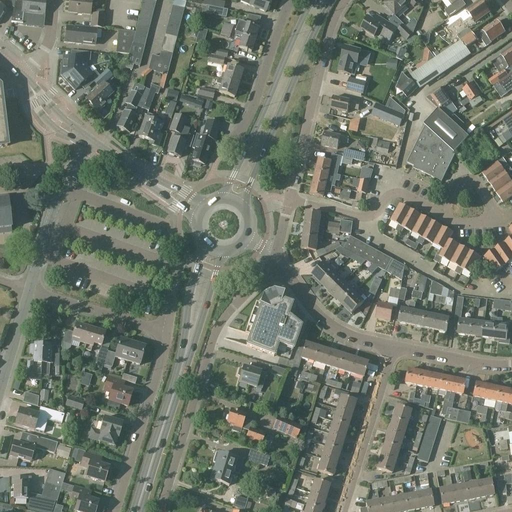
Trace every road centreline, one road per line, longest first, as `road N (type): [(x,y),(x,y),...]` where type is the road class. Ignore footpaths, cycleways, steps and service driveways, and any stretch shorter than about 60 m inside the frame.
road 1 (residential): [(159,511),(219,325),(274,259)]
road 2 (secondary): [(239,201),(332,0)]
road 3 (residential): [(289,199),(330,32),(346,0)]
road 4 (residential): [(166,333),(114,511)]
road 5 (residential): [(511,293),(465,293),(447,284),(371,237),(364,217)]
road 6 (residential): [(341,511),(392,346)]
road 7 (secondary): [(313,0),(243,156)]
road 8 (residential): [(291,0),(237,136),(243,156)]
road 9 (residential): [(28,290),(62,189),(97,146)]
road 10 (residential): [(392,346),(330,326),(274,259)]
road 11 (secondary): [(205,247),(173,393)]
road 12 (secondary): [(173,393),(221,254)]
road 13 (residential): [(166,333),(28,290)]
road 14 (secondary): [(137,511),(173,393)]
road 15 (residential): [(511,365),(392,346)]
